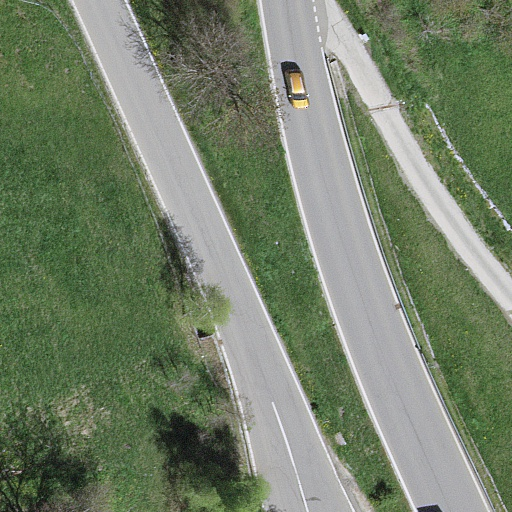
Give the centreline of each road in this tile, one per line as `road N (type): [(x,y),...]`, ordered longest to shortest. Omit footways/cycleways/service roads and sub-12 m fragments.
road 1 (tertiary): [(309,511),(202,225),(100,0)]
road 2 (tertiary): [(455,511),(378,340),(330,192),(290,0)]
